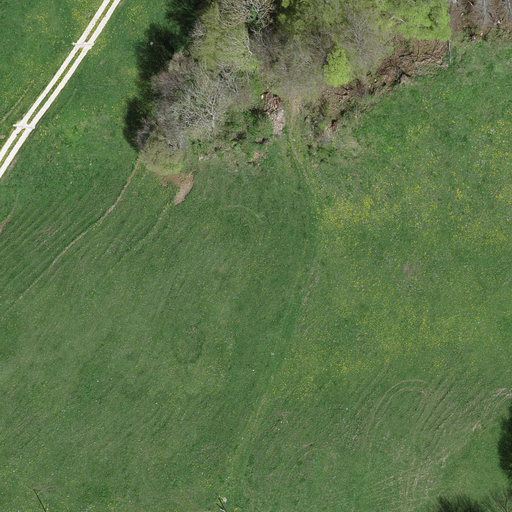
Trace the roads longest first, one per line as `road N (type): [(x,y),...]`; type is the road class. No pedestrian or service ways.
road 1 (track): [(286,0),(307,243),(288,337),(240,466),(234,511)]
road 2 (track): [(109,0),(0,171)]
